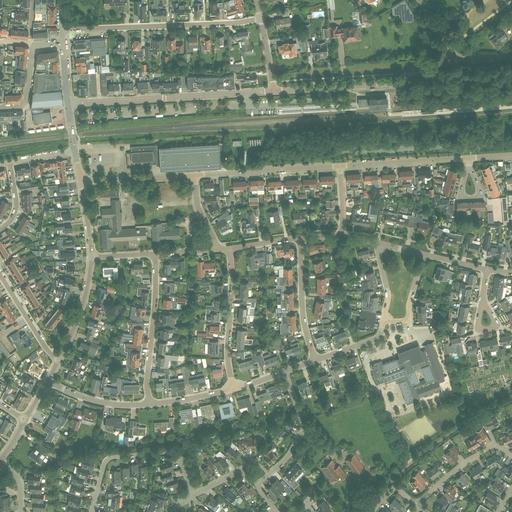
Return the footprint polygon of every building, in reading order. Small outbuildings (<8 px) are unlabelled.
[(29,0),(22,0),(22,2),(21,2),(21,6),(21,9),(29,10),(28,9),(28,7),(29,7),(29,0)] [(104,0),(105,7),(109,7),(109,4),(123,4),(123,11),(127,11),(127,0),(104,0)] [(194,13),(194,15),(200,14),(200,8),(203,8),(203,3),(197,3),(197,0),(191,0),(188,0),(188,5),(192,5),(193,12),(193,13),(194,13)] [(222,3),(219,3),(217,3),(214,3),(214,2),(208,3),(208,0),(206,0),(206,8),(208,8),(208,11),(210,11),(210,15),(219,15),(219,9),(222,9),(222,3)] [(242,5),(240,0),(234,0),(236,4),(230,5),(229,1),(224,2),(224,9),(227,9),(227,10),(228,14),(237,12),(244,10),(242,4),(242,5)] [(134,14),(138,14),(138,15),(139,15),(139,18),(141,18),(141,19),(145,19),(145,18),(146,18),(146,10),(148,10),(147,5),(142,5),(142,2),(139,2),(135,2),(133,2),(134,14)] [(39,27),(46,27),(47,27),(56,26),(56,12),(55,11),(55,5),(49,4),(35,3),(35,12),(42,13),(42,21),(40,21),(40,22),(33,23),(33,27),(39,27)] [(185,13),(185,3),(179,4),(179,3),(173,3),(173,8),(176,8),(176,14),(180,14),(180,15),(185,15),(185,13)] [(283,16),(284,18),(276,19),(277,26),(290,24),(291,24),(289,13),(287,7),(282,9),(283,12),(282,12),(283,16)] [(361,11),(360,13),(360,22),(362,23),(366,23),(367,22),(369,21),(369,20),(363,11),(361,11)] [(15,18),(9,17),(9,23),(11,23),(21,24),(21,20),(24,20),(25,12),(15,12),(15,18)] [(337,26),(330,27),(331,36),(338,36),(338,35),(342,34),(342,38),(343,38),(344,42),(348,42),(347,40),(360,38),(359,23),(357,21),(354,21),(353,23),(353,27),(337,28),(337,26)] [(18,27),(18,29),(18,30),(20,30),(19,38),(27,39),(28,31),(24,30),(24,27),(18,27)] [(33,39),(47,38),(46,32),(46,27),(39,27),(39,29),(33,28),(33,33),(33,39)] [(56,27),(47,27),(46,27),(46,32),(47,38),(55,37),(56,36),(56,27)] [(11,29),(10,37),(19,38),(20,30),(18,30),(18,29),(11,29)] [(242,43),(248,42),(248,38),(248,37),(248,38),(249,38),(247,31),(238,33),(238,34),(235,35),(235,39),(241,38),(242,43)] [(503,43),(508,39),(502,31),(497,35),(495,37),(493,34),(489,37),(491,39),(491,40),(497,48),(503,43)] [(197,47),(197,37),(196,37),(195,36),(194,36),(193,37),(188,37),(188,44),(189,44),(189,51),(193,51),(193,47),(197,47)] [(210,51),(210,48),(210,39),(205,39),(205,37),(202,37),(202,41),(200,41),(200,44),(201,44),(201,52),(205,52),(205,51),(210,51)] [(75,45),(74,46),(74,48),(75,49),(76,56),(81,56),(94,55),(100,55),(101,65),(94,65),(95,68),(95,73),(96,73),(100,73),(102,73),(101,67),(107,66),(106,54),(105,38),(90,39),(86,40),(86,39),(75,40),(75,45)] [(116,38),(116,43),(117,43),(117,48),(115,48),(114,50),(114,53),(115,54),(115,56),(123,56),(123,59),(124,59),(125,59),(125,54),(125,40),(120,40),(120,38),(116,38)] [(172,47),(177,47),(177,53),(184,53),(184,43),(175,43),(175,42),(176,42),(176,40),(175,40),(175,38),(167,39),(167,44),(167,48),(168,48),(168,51),(172,50),(172,47)] [(150,45),(146,46),(147,58),(151,58),(150,53),(153,53),(153,55),(154,55),(156,55),(157,55),(158,53),(157,52),(157,49),(163,49),(163,39),(155,39),(155,43),(153,43),(153,49),(150,49),(150,45)] [(143,50),(141,50),(141,40),(133,40),(132,54),(138,54),(139,57),(143,57),(143,50)] [(318,43),(318,40),(309,41),(309,46),(312,46),(313,56),(315,56),(315,58),(320,57),(320,55),(327,54),(326,44),(325,44),(325,43),(322,43),(318,43)] [(288,43),(279,45),(280,49),(281,49),(282,52),(289,50),(290,54),(296,53),(295,51),(299,50),(299,51),(306,50),(305,42),(298,43),(298,45),(294,46),(294,41),(288,42),(288,43)] [(248,42),(242,43),(243,49),(241,49),(242,55),(247,54),(247,53),(250,53),(252,53),(251,46),(249,46),(248,45),(249,45),(248,42)] [(13,55),(20,55),(20,52),(28,53),(29,47),(20,46),(15,46),(15,52),(13,52),(13,51),(9,51),(10,50),(8,50),(7,54),(12,54),(13,55)] [(58,52),(56,52),(54,51),(40,53),(37,55),(35,72),(46,72),(48,72),(49,69),(48,70),(48,69),(48,67),(48,60),(57,59),(57,58),(58,58),(58,52)] [(81,56),(76,56),(76,64),(77,64),(77,72),(85,71),(88,71),(88,69),(91,69),(90,63),(87,63),(86,59),(89,59),(89,58),(93,57),(94,57),(94,55),(81,56)] [(16,66),(18,67),(21,67),(25,68),(26,59),(20,58),(19,58),(16,58),(15,66),(16,66)] [(15,70),(16,70),(15,76),(24,77),(25,73),(26,73),(26,71),(21,70),(21,67),(18,67),(16,66),(15,70)] [(48,74),(48,72),(46,72),(35,72),(32,93),(30,107),(36,106),(42,106),(63,104),(61,90),(61,88),(59,73),(48,74)] [(113,72),(106,72),(106,75),(106,78),(111,78),(111,84),(109,84),(109,93),(114,93),(113,72)] [(176,89),(177,89),(177,86),(181,85),(181,78),(178,79),(178,81),(173,82),(173,76),(174,76),(173,72),(170,72),(170,73),(170,76),(171,82),(171,89),(173,89),(173,90),(174,90),(176,90),(176,89)] [(80,85),(79,85),(80,94),(87,94),(87,90),(88,90),(87,81),(90,80),(90,79),(89,79),(89,76),(89,73),(80,74),(80,79),(83,78),(83,81),(83,82),(83,85),(80,85)] [(201,75),(187,76),(188,88),(197,87),(197,86),(202,85),(202,87),(221,86),(221,85),(225,85),(225,87),(235,87),(234,74),(224,75),(223,75),(220,75),(220,74),(201,75)] [(238,74),(238,80),(241,80),(241,82),(245,82),(250,82),(250,81),(257,81),(256,74),(249,75),(249,74),(241,75),(241,74),(238,74)] [(19,85),(19,82),(25,83),(25,81),(24,80),(24,77),(15,76),(14,85),(19,85)] [(380,95),(376,95),(376,98),(358,99),(359,106),(370,105),(370,109),(370,110),(387,109),(387,108),(387,104),(387,97),(381,97),(380,95)] [(23,111),(13,111),(13,120),(23,119),(23,111)] [(50,111),(32,114),(34,124),(51,122),(50,111)] [(98,144),(91,144),(92,159),(99,159),(98,144)] [(186,156),(158,157),(159,169),(163,169),(163,167),(166,167),(166,169),(170,169),(170,167),(176,167),(176,168),(184,168),(183,166),(186,166),(187,167),(192,166),(195,166),(195,167),(199,167),(199,165),(202,165),(202,167),(206,167),(206,165),(209,165),(209,166),(213,166),(212,154),(191,156),(191,154),(186,154),(186,156)] [(119,160),(92,161),(92,173),(96,173),(96,171),(99,171),(99,173),(103,173),(103,171),(110,170),(110,172),(117,172),(117,170),(120,170),(125,170),(128,169),(128,171),(135,171),(135,169),(142,169),(142,170),(146,170),(146,168),(149,168),(149,170),(153,170),(152,158),(125,159),(124,158),(119,158),(119,160)] [(50,168),(64,167),(64,160),(57,161),(49,162),(49,163),(45,163),(45,162),(40,163),(41,169),(50,168)] [(37,173),(40,173),(40,172),(40,171),(38,165),(31,166),(33,174),(35,174),(35,177),(38,177),(37,173)] [(23,167),(24,175),(28,174),(29,178),(31,177),(30,174),(31,174),(29,166),(23,167)] [(489,166),(482,169),(484,176),(494,172),(492,169),(490,170),(489,166)] [(448,175),(456,178),(458,172),(450,169),(448,175)] [(494,172),(484,176),(487,183),(494,180),(493,176),(495,175),(494,172)] [(251,182),(250,182),(250,186),(251,186),(251,191),(258,190),(258,187),(258,184),(257,180),(257,179),(255,180),(251,180),(251,182)] [(487,183),(489,189),(499,186),(498,182),(495,183),(494,180),(487,183)] [(215,185),(214,185),(214,183),(205,183),(206,190),(211,190),(211,193),(220,192),(220,186),(215,187),(215,185)] [(67,190),(66,184),(49,186),(49,190),(56,189),(57,196),(59,196),(65,195),(65,190),(67,190)] [(499,186),(489,189),(492,196),(499,193),(498,190),(500,189),(499,186)] [(453,189),(445,187),(443,193),(451,195),(453,189)] [(0,192),(0,204),(0,205),(6,208),(8,202),(3,200),(1,202),(0,201),(0,192)] [(434,193),(434,195),(435,207),(443,206),(444,213),(450,213),(450,216),(450,218),(455,218),(455,215),(454,215),(454,204),(450,205),(450,200),(440,200),(440,195),(434,193)] [(68,198),(62,199),(61,197),(56,198),(57,203),(61,202),(61,206),(69,205),(68,198)] [(118,211),(103,211),(104,217),(114,216),(114,218),(118,218),(118,220),(123,220),(122,198),(117,199),(118,211)] [(205,202),(209,202),(211,202),(212,206),(209,208),(212,214),(213,214),(213,215),(214,215),(215,215),(217,215),(217,214),(217,213),(217,212),(221,210),(218,204),(216,204),(216,202),(216,198),(209,198),(205,198),(205,202)] [(330,208),(330,211),(329,211),(329,210),(322,210),(322,218),(323,218),(323,222),(329,222),(329,215),(334,214),(334,215),(336,215),(336,210),(334,210),(334,207),(335,208),(334,200),(326,201),(326,208),(330,208)] [(306,203),(307,207),(307,211),(303,211),(304,212),(293,213),(294,222),(299,221),(306,221),(305,214),(308,214),(311,214),(310,207),(311,207),(310,203),(306,203)] [(354,208),(352,223),(359,224),(359,225),(369,227),(370,221),(376,222),(379,205),(370,204),(368,217),(365,216),(364,218),(360,217),(360,216),(356,215),(357,208),(354,208)] [(279,219),(280,219),(279,210),(268,212),(268,216),(270,216),(272,227),(280,225),(279,219)] [(385,210),(382,222),(384,223),(385,220),(395,223),(396,215),(392,215),(393,213),(385,210)] [(63,219),(71,218),(70,211),(62,212),(56,213),(56,216),(62,215),(63,219)] [(243,225),(244,226),(245,231),(255,229),(254,223),(255,223),(253,211),(248,212),(249,222),(247,222),(247,221),(246,221),(245,220),(243,221),(243,222),(242,223),(243,224),(243,225)] [(231,213),(224,216),(225,218),(216,223),(220,230),(229,226),(226,219),(231,217),(231,213)] [(395,223),(394,223),(400,225),(400,227),(402,228),(403,226),(403,224),(407,225),(409,221),(410,221),(413,222),(415,217),(414,217),(415,216),(411,215),(408,215),(407,218),(405,218),(402,217),(403,214),(397,213),(396,215),(396,216),(395,223)] [(415,217),(413,222),(418,223),(419,223),(417,230),(426,232),(427,230),(429,230),(430,225),(430,224),(428,224),(428,222),(422,220),(423,216),(423,215),(420,214),(417,213),(416,214),(415,218),(415,217)] [(34,229),(35,226),(28,222),(29,219),(24,216),(21,221),(31,227),(31,226),(34,229)] [(18,225),(31,233),(27,231),(28,229),(25,226),(26,224),(30,227),(31,227),(21,221),(18,225)] [(172,225),(172,222),(158,222),(159,234),(172,233),(173,238),(182,238),(182,232),(180,232),(180,225),(172,225)] [(445,228),(443,229),(443,228),(437,227),(438,224),(435,223),(432,233),(441,235),(441,237),(442,237),(440,243),(446,244),(449,232),(449,231),(448,229),(445,228)] [(64,230),(64,233),(72,232),(71,225),(63,226),(63,224),(55,225),(55,231),(64,230)] [(26,233),(30,236),(31,233),(18,225),(15,230),(20,234),(22,231),(26,234),(26,233)] [(149,239),(148,231),(113,233),(113,226),(102,227),(103,242),(149,239)] [(456,242),(462,243),(464,234),(461,233),(460,235),(455,233),(449,232),(446,244),(446,245),(446,244),(455,246),(456,242)] [(474,236),(468,234),(466,243),(470,244),(468,250),(477,252),(479,244),(480,242),(476,240),(476,241),(473,240),(474,236)] [(498,246),(490,244),(492,235),(487,234),(485,250),(489,250),(488,253),(497,255),(498,246)] [(61,247),(64,246),(64,247),(74,246),(73,238),(60,239),(61,247)] [(497,256),(504,258),(505,249),(507,249),(507,250),(510,250),(510,243),(511,243),(510,240),(510,239),(506,240),(507,247),(506,247),(498,246),(497,255),(497,256)] [(322,251),(325,251),(325,244),(322,244),(317,245),(316,244),(309,246),(311,253),(319,251),(318,249),(322,249),(322,251)] [(286,248),(286,249),(281,249),(277,249),(278,257),(282,257),(282,255),(285,255),(294,255),(294,248),(286,248)] [(359,258),(363,257),(365,266),(371,265),(370,258),(368,259),(367,255),(370,254),(369,249),(358,251),(359,258)] [(5,250),(0,253),(0,255),(2,258),(3,257),(4,258),(10,255),(8,252),(7,253),(5,250)] [(61,251),(61,258),(74,257),(76,256),(75,253),(74,253),(74,250),(61,251)] [(264,252),(254,254),(248,255),(249,265),(250,265),(251,269),(258,268),(258,262),(256,263),(255,261),(260,260),(261,264),(265,264),(265,259),(264,252)] [(8,269),(15,265),(13,262),(14,261),(13,258),(7,262),(8,263),(6,264),(8,269)] [(177,261),(169,262),(169,263),(165,263),(166,272),(171,272),(171,267),(175,267),(176,270),(185,270),(184,260),(177,261)] [(70,271),(74,271),(74,265),(70,265),(70,264),(67,264),(67,261),(61,261),(60,269),(65,269),(65,271),(70,272),(70,271)] [(198,261),(198,268),(198,271),(198,276),(205,276),(204,272),(216,271),(215,262),(204,263),(201,264),(201,261),(198,261)] [(316,271),(324,269),(326,268),(324,261),(321,261),(314,263),(316,271)] [(27,270),(29,272),(32,271),(32,270),(36,267),(39,272),(42,270),(38,263),(27,270)] [(132,273),(143,272),(143,277),(149,276),(149,268),(143,269),(143,263),(134,264),(134,267),(131,267),(132,273)] [(11,273),(20,268),(19,266),(17,268),(15,265),(8,269),(11,273)] [(274,265),(274,269),(279,269),(279,277),(282,276),(292,276),(292,268),(285,268),(284,268),(283,265),(274,265)] [(114,276),(114,278),(118,278),(118,267),(114,267),(114,266),(103,267),(104,276),(114,276)] [(445,285),(446,281),(447,281),(450,271),(443,269),(438,267),(436,274),(435,273),(434,277),(435,277),(443,280),(442,284),(445,285)] [(14,277),(20,273),(19,270),(21,269),(20,268),(11,273),(14,277)] [(358,270),(355,271),(355,273),(358,272),(359,274),(359,275),(362,274),(364,280),(365,279),(368,279),(375,277),(374,271),(369,272),(367,272),(366,268),(358,270)] [(475,283),(477,275),(471,274),(471,272),(460,270),(460,273),(467,274),(466,278),(465,282),(475,283)] [(20,273),(14,277),(17,282),(19,281),(19,282),(25,278),(27,277),(25,274),(22,276),(20,273)] [(328,280),(328,278),(335,278),(335,275),(325,275),(325,278),(317,278),(318,286),(325,286),(325,282),(326,282),(328,280)] [(276,285),(276,288),(285,288),(285,285),(285,283),(293,283),(292,276),(282,276),(279,277),(279,282),(279,285),(276,285)] [(504,278),(495,276),(494,281),(495,281),(494,286),(503,287),(506,288),(506,284),(505,284),(506,279),(504,278)] [(53,279),(52,284),(57,285),(58,281),(64,282),(63,284),(68,285),(72,285),(73,279),(69,278),(65,277),(64,279),(58,278),(57,280),(53,279)] [(365,279),(364,280),(366,287),(367,287),(368,290),(371,289),(370,286),(374,285),(377,284),(375,277),(368,279),(365,279)] [(240,286),(240,289),(241,289),(248,289),(248,290),(250,290),(252,290),(252,283),(256,283),(256,279),(248,279),(248,283),(248,282),(241,282),(241,286),(240,286)] [(24,294),(31,290),(29,287),(30,286),(28,283),(22,287),(23,288),(21,289),(24,294)] [(164,289),(164,291),(165,291),(165,292),(175,292),(175,284),(175,283),(165,283),(165,289),(164,289)] [(57,287),(57,285),(52,284),(51,288),(57,290),(56,293),(68,297),(70,291),(57,287)] [(223,287),(223,284),(212,284),(212,295),(219,295),(219,291),(222,291),(222,287),(223,287)] [(464,284),(461,284),(461,285),(460,289),(460,293),(470,295),(471,288),(468,288),(469,285),(464,284)] [(143,294),(143,299),(140,299),(139,303),(142,303),(148,303),(149,291),(145,291),(145,288),(147,289),(148,285),(138,285),(137,294),(143,294)] [(503,287),(494,286),(493,295),(502,296),(503,287)] [(105,302),(108,292),(105,291),(105,289),(99,288),(96,300),(105,302)] [(241,289),(241,299),(242,299),(247,299),(248,299),(248,298),(248,296),(250,296),(250,290),(248,290),(248,289),(241,289)] [(31,290),(24,294),(27,298),(35,293),(34,291),(32,293),(31,290)] [(362,291),(362,296),(364,296),(363,301),(364,301),(377,302),(378,296),(373,296),(374,290),(369,290),(368,290),(362,291)] [(67,303),(68,297),(56,293),(53,293),(49,291),(49,293),(48,295),(51,296),(51,295),(52,296),(59,298),(58,301),(67,303)] [(282,292),(281,292),(281,296),(281,300),(282,300),(293,300),(293,292),(285,292),(282,292)] [(35,293),(27,298),(29,303),(36,298),(34,296),(36,294),(35,293)] [(469,301),(470,295),(460,293),(460,297),(461,298),(460,302),(466,303),(466,301),(469,301)] [(506,298),(499,302),(501,305),(501,306),(504,312),(511,307),(509,304),(511,301),(511,294),(506,296),(505,297),(506,298)] [(171,299),(170,299),(164,298),(164,302),(164,303),(163,304),(164,305),(164,306),(168,306),(168,308),(176,309),(177,303),(185,304),(186,298),(178,297),(178,301),(171,300),(171,299)] [(36,298),(29,303),(32,307),(34,306),(35,307),(41,303),(39,301),(38,301),(36,298)] [(216,299),(216,305),(206,304),(206,308),(206,309),(217,310),(217,307),(221,307),(222,299),(216,299)] [(282,309),(280,309),(280,312),(286,312),(286,309),(290,309),(290,307),(293,307),(293,300),(282,300),(281,300),(281,301),(281,308),(282,309)] [(317,301),(315,309),(328,311),(323,310),(324,302),(317,301)] [(362,307),(362,310),(370,311),(370,308),(377,308),(377,302),(364,301),(364,307),(362,307)] [(240,306),(240,314),(249,315),(250,315),(250,307),(255,308),(255,302),(250,302),(248,302),(248,306),(244,306),(244,307),(240,306)] [(466,303),(460,302),(459,308),(458,307),(458,311),(467,313),(468,306),(466,306),(466,303)] [(95,304),(91,315),(97,317),(96,319),(99,320),(100,320),(102,316),(101,314),(99,313),(100,309),(101,307),(108,310),(109,306),(100,303),(99,306),(95,304)] [(2,314),(11,308),(8,304),(1,308),(3,311),(1,312),(2,314)] [(145,315),(146,309),(138,308),(138,306),(131,305),(131,310),(134,310),(134,315),(133,315),(132,316),(132,319),(137,320),(137,318),(141,318),(141,315),(145,315)] [(55,311),(61,316),(64,313),(62,311),(63,310),(57,306),(55,308),(57,309),(55,311)] [(11,308),(2,314),(3,315),(5,314),(7,317),(14,313),(11,308)] [(207,320),(217,321),(219,321),(220,313),(217,313),(217,310),(206,309),(206,315),(208,315),(207,320)] [(328,312),(328,311),(315,309),(314,316),(321,317),(322,313),(327,314),(327,311),(328,312)] [(49,315),(57,321),(61,316),(55,311),(52,315),(50,313),(49,315)] [(467,313),(458,311),(457,315),(459,316),(458,321),(463,322),(464,319),(466,319),(467,313)] [(364,329),(364,327),(373,329),(376,315),(361,312),(360,315),(366,317),(365,320),(359,319),(357,328),(364,329)] [(426,312),(418,312),(418,320),(419,320),(426,319),(426,317),(429,316),(429,315),(432,315),(431,312),(430,312),(426,312)] [(16,317),(14,313),(7,317),(9,320),(7,320),(9,323),(15,319),(14,318),(16,317)] [(170,322),(170,317),(177,318),(177,315),(163,313),(162,321),(169,322),(170,322)] [(48,320),(54,325),(57,321),(49,315),(48,316),(50,317),(48,320)] [(286,315),(283,315),(283,323),(288,323),(296,323),(295,315),(288,315),(286,315)] [(100,323),(89,319),(89,321),(88,321),(87,324),(88,324),(87,325),(96,328),(97,326),(101,327),(102,326),(103,325),(104,322),(101,321),(100,323)] [(54,325),(48,320),(46,323),(45,322),(43,324),(48,329),(49,328),(51,329),(54,325)] [(132,326),(131,326),(131,327),(130,327),(130,333),(142,334),(143,328),(138,327),(138,326),(139,326),(139,323),(132,322),(132,326)] [(464,333),(465,325),(458,324),(459,323),(456,322),(455,323),(454,325),(453,325),(453,327),(454,329),(457,329),(457,332),(464,333)] [(285,332),(281,333),(282,337),(288,336),(290,335),(290,331),(290,330),(296,330),(296,323),(288,323),(283,323),(282,323),(282,326),(284,326),(285,332)] [(206,337),(213,337),(213,334),(212,334),(213,332),(219,332),(220,326),(210,325),(210,327),(207,327),(206,334),(198,333),(198,336),(206,337)] [(86,336),(92,338),(96,328),(90,326),(86,336)] [(171,327),(165,326),(165,328),(165,329),(161,329),(161,337),(169,337),(170,331),(173,332),(173,331),(176,331),(176,327),(171,327)] [(254,328),(248,327),(248,328),(245,327),(245,329),(238,329),(237,338),(244,338),(245,332),(247,332),(247,331),(254,331),(254,328)] [(341,340),(341,338),(339,333),(338,333),(336,327),(333,328),(335,334),(332,335),(335,342),(341,340)] [(10,335),(14,341),(16,340),(20,346),(23,343),(27,348),(28,348),(28,349),(33,346),(32,345),(33,344),(25,333),(21,336),(17,331),(10,335)] [(319,337),(316,338),(319,345),(320,347),(324,345),(323,344),(326,343),(325,340),(326,340),(323,331),(321,332),(318,333),(319,337)] [(345,331),(339,333),(341,338),(341,340),(347,337),(345,331)] [(126,343),(126,347),(136,348),(137,343),(141,343),(142,334),(130,333),(129,333),(125,333),(124,338),(134,339),(134,342),(134,344),(126,343)] [(502,346),(511,344),(509,335),(501,337),(502,346)] [(243,347),(244,343),(252,344),(253,339),(244,338),(237,338),(237,347),(243,347)] [(463,352),(463,351),(462,351),(461,343),(460,338),(451,340),(452,345),(448,346),(448,343),(443,344),(445,354),(450,353),(449,350),(456,349),(457,355),(463,354),(463,352)] [(493,340),(488,341),(490,349),(490,351),(490,352),(496,351),(496,349),(498,349),(499,349),(497,338),(493,338),(493,340)] [(218,353),(218,341),(213,341),(211,341),(211,343),(209,343),(209,339),(203,339),(203,343),(208,343),(208,353),(218,353)] [(10,354),(0,341),(0,349),(6,357),(10,354)] [(81,341),(79,347),(89,351),(88,352),(94,355),(97,349),(101,350),(103,347),(92,342),(90,345),(81,341)] [(160,341),(159,351),(165,352),(165,350),(166,350),(168,350),(169,346),(166,345),(166,343),(166,342),(160,341)] [(484,341),(480,341),(482,351),(490,349),(488,341),(485,341),(484,341)] [(291,344),(291,345),(291,346),(292,347),(294,354),(301,352),(298,345),(299,345),(298,342),(291,344)] [(397,358),(382,364),(379,365),(378,362),(370,365),(377,384),(385,381),(385,382),(395,379),(395,380),(396,383),(399,382),(399,384),(401,387),(401,389),(407,404),(411,403),(415,401),(418,401),(420,400),(420,399),(419,397),(441,389),(439,383),(445,380),(443,377),(444,377),(432,342),(424,345),(426,349),(426,350),(421,352),(418,345),(398,352),(400,357),(397,358)] [(475,354),(475,351),(478,350),(476,343),(473,343),(466,344),(466,345),(465,345),(466,350),(467,349),(468,352),(468,356),(475,354)] [(291,346),(284,348),(284,351),(286,350),(287,353),(286,353),(287,356),(288,356),(289,356),(289,357),(292,356),(291,355),(292,355),(293,356),(294,355),(294,354),(292,347),(291,346)] [(140,355),(140,352),(136,352),(137,348),(136,348),(126,347),(123,347),(122,347),(121,349),(125,349),(125,351),(127,352),(127,357),(139,358),(141,358),(141,355),(140,355)] [(504,348),(501,348),(504,359),(509,358),(508,355),(506,355),(504,348)] [(249,357),(245,358),(248,367),(254,365),(254,363),(258,361),(257,357),(255,350),(254,350),(254,349),(250,350),(252,356),(249,357)] [(243,359),(237,362),(238,365),(240,364),(242,369),(248,367),(245,358),(244,351),(238,352),(239,356),(241,355),(243,359)] [(35,352),(28,357),(31,362),(39,357),(35,352)] [(277,355),(276,353),(270,355),(272,359),(273,364),(280,361),(277,355)] [(184,359),(184,356),(166,354),(166,357),(165,357),(159,356),(158,364),(164,364),(164,360),(170,360),(171,358),(184,359)] [(267,366),(273,364),(272,359),(270,355),(267,356),(268,358),(265,359),(267,366)] [(354,356),(346,359),(349,369),(355,367),(356,368),(358,367),(361,366),(362,366),(358,356),(357,356),(358,358),(355,359),(355,357),(354,356)] [(133,368),(133,365),(140,365),(140,361),(139,361),(139,358),(127,357),(124,357),(124,359),(129,360),(128,361),(128,363),(129,365),(130,365),(130,368),(133,368)] [(85,365),(86,362),(82,360),(82,361),(74,358),(71,366),(75,368),(74,370),(79,372),(82,363),(85,365)] [(338,375),(345,372),(343,367),(341,361),(336,363),(336,364),(333,365),(334,369),(331,370),(333,376),(334,376),(336,380),(339,379),(338,375)] [(29,367),(27,372),(31,374),(32,372),(38,375),(41,369),(37,367),(38,365),(33,363),(31,366),(30,367),(29,367)] [(222,368),(223,368),(222,364),(217,365),(218,369),(213,370),(214,376),(223,374),(222,368)] [(203,365),(204,369),(202,369),(203,373),(197,374),(199,385),(206,383),(205,376),(204,376),(204,375),(207,375),(206,369),(207,369),(206,365),(203,365)] [(188,383),(191,383),(192,386),(199,385),(197,374),(190,376),(188,368),(185,368),(186,373),(188,383)] [(76,384),(78,378),(76,377),(76,376),(73,375),(74,372),(70,370),(69,374),(68,373),(65,380),(76,384)] [(186,388),(185,384),(188,383),(186,373),(182,373),(183,377),(177,378),(177,381),(177,382),(178,389),(180,389),(181,389),(181,388),(186,388)] [(23,386),(29,390),(33,383),(28,381),(30,378),(32,379),(33,378),(25,374),(21,380),(25,382),(23,386)] [(327,374),(319,377),(321,382),(324,381),(326,385),(331,384),(332,388),(335,387),(333,381),(330,382),(328,377),(327,374)] [(108,376),(104,375),(101,385),(104,386),(103,393),(110,394),(111,386),(111,384),(107,383),(107,384),(106,384),(106,383),(108,376)] [(91,389),(96,391),(98,386),(99,386),(101,379),(93,377),(92,382),(92,383),(91,389)] [(124,384),(124,386),(125,392),(132,391),(132,381),(128,381),(128,380),(124,380),(124,378),(120,379),(121,384),(124,384)] [(163,382),(166,382),(165,378),(159,379),(159,382),(156,382),(157,390),(158,390),(158,391),(161,390),(161,389),(164,389),(163,382)] [(173,381),(170,381),(170,382),(171,386),(171,390),(178,389),(177,382),(177,381),(177,378),(173,378),(173,381)] [(307,381),(298,384),(301,393),(302,396),(309,393),(312,392),(313,396),(316,394),(315,391),(313,385),(309,386),(307,381)] [(278,384),(269,387),(272,397),(283,394),(281,389),(280,390),(278,384)] [(260,400),(255,402),(258,411),(262,410),(260,403),(264,402),(264,400),(272,397),(269,387),(266,388),(267,391),(258,394),(260,400)] [(6,389),(4,392),(23,402),(26,396),(20,392),(18,396),(17,395),(17,396),(10,392),(10,391),(6,389)] [(20,408),(23,402),(4,392),(1,397),(5,399),(7,396),(12,398),(11,399),(15,401),(13,404),(20,408)] [(55,405),(53,409),(59,412),(62,406),(65,408),(66,407),(67,405),(68,401),(63,399),(64,398),(60,396),(60,397),(59,397),(56,403),(57,404),(56,405),(55,405)] [(249,412),(253,411),(255,415),(258,414),(257,411),(258,411),(255,402),(256,405),(255,405),(253,406),(250,397),(237,401),(239,408),(240,408),(247,406),(249,412)] [(219,405),(221,413),(222,418),(229,416),(235,415),(232,402),(219,405)] [(214,414),(212,404),(200,406),(202,414),(206,414),(206,416),(211,415),(211,419),(213,418),(213,421),(216,420),(215,414),(214,414)] [(180,418),(181,422),(186,421),(186,418),(188,417),(190,420),(194,420),(193,416),(192,408),(180,410),(182,418),(180,418)] [(94,420),(97,412),(85,409),(84,412),(76,409),(74,416),(84,418),(84,417),(94,420)] [(52,414),(47,424),(54,428),(56,425),(58,426),(60,422),(62,424),(65,418),(59,415),(58,417),(52,414)] [(170,427),(175,427),(174,417),(169,417),(170,422),(167,422),(167,421),(154,422),(155,431),(167,430),(167,427),(170,427)] [(495,427),(499,425),(495,417),(487,421),(487,419),(482,421),(484,427),(487,425),(489,429),(494,426),(495,427)] [(0,423),(8,428),(11,422),(5,419),(4,421),(0,418),(0,423)] [(114,418),(114,419),(106,418),(105,427),(113,428),(113,429),(125,430),(125,424),(121,424),(122,418),(114,418)] [(130,427),(129,427),(128,437),(133,437),(133,434),(146,435),(146,427),(134,427),(134,420),(131,420),(130,427)] [(8,428),(0,423),(0,427),(0,428),(0,430),(5,433),(8,428)] [(54,428),(47,424),(43,430),(48,433),(45,438),(51,442),(56,432),(57,430),(54,428)] [(481,440),(486,437),(482,429),(477,432),(478,435),(471,439),(471,440),(466,443),(470,450),(475,447),(476,447),(480,445),(477,441),(481,439),(481,440)] [(510,447),(511,446),(511,433),(511,432),(504,436),(503,434),(499,436),(500,439),(502,438),(505,445),(508,443),(510,447)] [(259,447),(259,438),(254,438),(254,439),(252,439),(252,437),(246,437),(246,441),(243,441),(241,442),(239,441),(237,443),(243,448),(245,445),(244,444),(248,444),(248,448),(252,448),(252,447),(259,447)] [(232,446),(226,453),(233,459),(238,454),(234,451),(233,449),(236,445),(230,440),(230,441),(228,443),(232,446)] [(45,456),(49,451),(39,443),(31,454),(40,462),(43,459),(40,457),(42,454),(45,456)] [(271,451),(276,447),(273,443),(263,452),(267,457),(265,459),(270,464),(277,457),(273,452),(272,452),(271,451)] [(451,464),(458,458),(456,455),(458,453),(453,446),(449,449),(450,451),(445,455),(449,460),(448,461),(451,464)] [(215,455),(219,459),(216,462),(221,469),(227,465),(222,458),(226,456),(220,451),(215,455)] [(356,475),(365,469),(355,455),(346,461),(356,475)] [(501,468),(504,462),(502,461),(502,460),(495,456),(486,461),(490,467),(495,463),(499,466),(498,466),(501,468)] [(84,459),(81,468),(89,470),(92,471),(94,462),(84,459)] [(209,478),(215,474),(211,468),(214,466),(209,459),(204,463),(207,466),(203,470),(209,478)] [(332,482),(340,476),(342,479),(347,475),(339,465),(337,467),(332,461),(322,468),(332,482)] [(439,469),(442,467),(437,461),(433,464),(435,466),(427,472),(433,479),(441,472),(439,469)] [(160,466),(163,474),(171,471),(174,471),(171,462),(160,466)] [(291,469),(298,475),(301,472),(304,474),(308,469),(302,463),(299,466),(296,463),(291,469)] [(130,464),(130,467),(130,475),(139,475),(139,467),(139,464),(130,464)] [(484,478),(490,475),(486,468),(483,470),(480,465),(476,467),(476,468),(471,471),(475,479),(482,475),(484,478)] [(511,478),(511,477),(511,466),(510,465),(509,468),(505,465),(501,471),(505,473),(505,474),(511,478)] [(139,467),(139,475),(139,478),(148,477),(148,476),(150,476),(150,468),(148,468),(148,466),(139,467)] [(79,467),(76,475),(84,478),(87,478),(89,470),(81,468),(79,467)] [(122,484),(122,478),(130,478),(130,475),(130,467),(121,467),(121,470),(121,478),(122,484)] [(286,479),(288,481),(287,481),(295,488),(299,483),(295,479),(298,475),(291,469),(286,474),(288,476),(286,479)] [(112,471),(113,482),(113,484),(122,484),(121,478),(121,470),(112,471)] [(163,483),(166,482),(174,480),(171,471),(163,474),(161,475),(163,483)] [(422,483),(425,480),(418,472),(412,477),(414,480),(410,483),(413,488),(415,487),(418,491),(424,486),(422,483)] [(471,484),(473,482),(468,476),(466,478),(463,474),(456,480),(457,482),(456,482),(461,488),(468,481),(471,484)] [(42,477),(40,477),(40,476),(29,475),(28,484),(31,484),(39,485),(40,481),(41,481),(42,481),(42,477)] [(74,475),(71,483),(82,486),(84,478),(76,475),(74,475)] [(501,492),(504,486),(500,483),(499,482),(501,480),(496,477),(493,479),(493,480),(492,482),(492,485),(492,486),(501,492)] [(169,491),(179,487),(177,479),(174,480),(166,482),(169,491)] [(285,483),(282,486),(277,479),(272,484),(273,485),(279,492),(284,488),(287,491),(290,489),(285,483)] [(69,492),(71,492),(82,495),(84,487),(82,486),(71,483),(69,492)] [(30,493),(33,493),(41,494),(42,485),(39,485),(31,484),(30,493)] [(251,496),(255,493),(251,487),(248,490),(244,484),(237,489),(244,497),(248,494),(251,496)] [(452,495),(456,492),(449,484),(444,489),(446,491),(443,493),(450,501),(454,497),(452,495)] [(273,495),(270,498),(275,503),(278,500),(275,497),(280,493),(279,492),(273,485),(268,489),(273,495)] [(225,493),(223,496),(233,504),(237,500),(238,500),(241,497),(233,487),(230,490),(227,488),(223,492),(225,493)] [(0,490),(0,501),(10,502),(10,496),(7,496),(7,493),(1,493),(1,490),(0,490)] [(109,500),(120,502),(120,496),(118,496),(118,493),(107,491),(106,495),(109,495),(109,500)] [(493,508),(497,501),(495,500),(496,497),(488,492),(484,498),(487,499),(485,503),(488,505),(493,508)] [(32,502),(35,502),(43,503),(44,494),(41,494),(33,493),(32,502)] [(68,505),(70,506),(78,508),(81,499),(70,496),(68,505)] [(153,499),(151,505),(162,507),(164,502),(166,503),(167,500),(156,496),(155,500),(153,499)] [(444,508),(447,502),(442,496),(437,500),(440,503),(439,505),(437,504),(433,511),(435,511),(442,511),(444,508)] [(206,503),(214,510),(216,511),(217,511),(218,511),(220,509),(218,507),(219,505),(221,507),(225,502),(218,497),(215,501),(211,497),(206,503)] [(401,510),(403,508),(393,498),(389,503),(394,508),(392,511),(393,511),(400,511),(401,511),(402,510),(401,510)] [(105,505),(105,509),(116,510),(116,507),(119,508),(120,502),(109,500),(108,506),(105,505)] [(0,510),(7,510),(7,507),(10,507),(10,502),(0,501),(0,510)] [(329,511),(331,510),(324,501),(323,502),(322,502),(321,503),(318,506),(320,508),(319,510),(317,511),(316,511),(329,511)] [(34,511),(37,511),(40,511),(44,511),(46,503),(43,503),(35,502),(34,511)] [(456,511),(458,510),(453,507),(454,504),(453,503),(450,504),(445,511),(456,511)]
